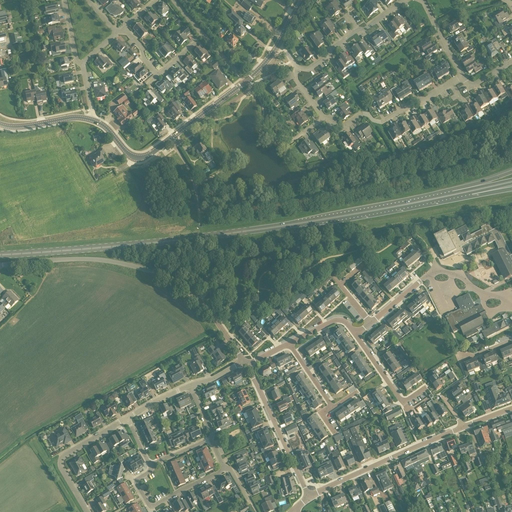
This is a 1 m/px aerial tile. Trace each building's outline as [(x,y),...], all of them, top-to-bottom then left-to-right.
[(130,0),(127,2),(134,10),(139,5),(135,0),(130,0)] [(331,17),(339,12),(336,7),(338,5),(335,0),(331,0),(330,1),(332,4),(326,9),(331,17)] [(343,0),(344,1),(342,3),(345,8),(348,6),(347,5),(354,0),(343,0)] [(368,17),(378,10),(374,5),(377,3),(375,0),(368,0),(370,3),(365,6),(369,11),(366,14),(368,17)] [(244,1),(241,5),(249,12),(252,8),(244,1)] [(165,5),(163,3),(158,7),(160,9),(158,11),(162,16),(169,10),(167,8),(168,8),(165,5)] [(45,7),(46,13),(44,13),(45,16),(53,14),(53,11),(58,10),(56,4),(45,7)] [(117,16),(118,15),(119,15),(124,11),(120,7),(119,6),(118,6),(117,5),(115,5),(114,5),(113,6),(111,4),(105,9),(111,15),(112,14),(112,15),(114,16),(113,16),(115,17),(116,17),(117,16)] [(243,27),(241,25),(244,21),(231,10),(227,15),(237,24),(234,27),(237,29),(234,31),(240,37),(241,36),(242,36),(243,35),(243,34),(245,31),(242,28),(243,27)] [(503,26),(502,23),(509,18),(506,13),(504,15),(502,11),(494,16),(498,22),(494,24),(498,29),(503,26)] [(254,17),(247,13),(246,14),(242,12),(240,15),(244,18),(243,19),(250,23),(252,24),(254,20),(253,19),(254,17)] [(152,28),(155,25),(157,26),(161,22),(157,17),(154,19),(150,14),(144,19),(147,22),(148,21),(149,23),(148,24),(152,28)] [(48,25),(52,24),(59,23),(57,16),(54,17),(47,18),(48,25)] [(167,26),(169,24),(163,17),(161,19),(167,26)] [(402,17),(399,20),(398,18),(393,22),(394,23),(399,30),(399,29),(403,26),(407,32),(410,29),(402,17)] [(324,21),(326,25),(321,28),(327,37),(334,32),(330,27),(332,25),(328,18),(324,21)] [(394,23),(389,27),(393,32),(390,34),(394,39),(399,35),(397,33),(400,31),(399,29),(399,30),(394,23)] [(464,26),(459,29),(456,23),(448,28),(451,34),(458,30),(460,33),(466,30),(464,26)] [(141,39),(147,33),(139,24),(133,29),(141,39)] [(55,40),(63,39),(61,29),(55,31),(54,27),(48,29),(49,35),(53,34),(55,40)] [(511,28),(510,30),(508,27),(502,31),(505,37),(510,33),(511,36),(511,28)] [(185,37),(190,33),(185,28),(180,32),(173,37),(180,46),(187,40),(185,37)] [(321,41),(323,39),(318,32),(310,38),(317,48),(323,44),(321,41)] [(377,37),(382,43),(387,40),(389,42),(392,40),(387,33),(385,35),(383,32),(377,37)] [(458,36),(459,39),(454,42),(457,48),(465,43),(466,43),(464,39),(467,38),(464,32),(458,36)] [(20,39),(19,34),(11,36),(13,45),(23,43),(21,38),(20,39)] [(235,45),(238,41),(232,36),(226,43),(233,49),(236,46),(235,45)] [(382,43),(377,37),(371,41),(373,43),(371,45),(376,52),(379,50),(384,46),(382,43)] [(121,52),(123,49),(125,51),(129,48),(125,43),(123,45),(119,41),(113,46),(117,51),(118,49),(121,52)] [(429,42),(423,46),(421,43),(415,46),(417,49),(421,47),(424,52),(426,51),(432,47),(429,42)] [(497,42),(492,45),(492,44),(485,48),(491,58),(498,54),(496,50),(500,48),(497,42)] [(61,53),(60,52),(65,51),(64,45),(57,46),(57,43),(50,45),(52,56),(60,55),(60,53),(61,53)] [(160,47),(162,49),(159,52),(165,58),(171,53),(171,54),(174,51),(167,43),(164,45),(163,44),(160,47)] [(468,49),(465,43),(457,48),(461,54),(466,50),(468,53),(473,50),(471,47),(468,49)] [(365,44),(359,48),(363,54),(365,56),(367,54),(368,55),(371,53),(372,55),(375,54),(371,48),(368,50),(365,44)] [(359,48),(358,46),(352,50),(356,55),(353,57),(357,62),(360,61),(358,57),(363,54),(359,48)] [(424,56),(425,58),(427,61),(433,57),(432,55),(437,51),(434,46),(432,47),(426,51),(424,52),(426,55),(424,56)] [(204,49),(202,51),(199,48),(194,52),(201,59),(203,57),(206,60),(210,56),(204,49)] [(305,61),(313,55),(308,48),(300,54),(305,61)] [(466,57),(467,60),(462,63),(465,68),(473,63),(472,61),(474,59),(471,54),(466,57)] [(347,68),(351,64),(355,62),(351,57),(348,59),(345,55),(340,58),(342,61),(345,66),(346,66),(347,68)] [(187,59),(183,62),(187,66),(185,69),(190,75),(193,72),(190,70),(192,68),(194,70),(197,67),(196,65),(196,64),(189,56),(189,57),(189,58),(187,59)] [(102,68),(105,65),(107,68),(111,64),(107,60),(105,61),(101,57),(94,62),(98,67),(100,65),(102,68)] [(67,60),(64,60),(63,58),(56,59),(59,71),(67,69),(67,66),(68,66),(68,65),(69,65),(68,61),(67,61),(67,60)] [(127,60),(120,65),(123,68),(129,63),(127,60)] [(214,69),(219,65),(216,61),(210,66),(214,69)] [(342,61),(337,65),(340,69),(337,71),(341,76),(344,74),(343,72),(348,69),(347,68),(346,66),(345,66),(342,61)] [(440,66),(438,67),(444,77),(449,74),(446,69),(449,67),(445,61),(439,65),(440,66)] [(473,63),(465,68),(468,74),(474,70),(475,73),(481,70),(479,67),(476,68),(473,63)] [(138,64),(134,68),(131,65),(126,70),(129,72),(131,70),(135,75),(143,68),(142,69),(138,64)] [(438,67),(435,68),(435,67),(429,71),(432,77),(435,75),(438,80),(444,77),(438,67)] [(147,73),(143,68),(135,75),(136,75),(139,78),(136,80),(140,84),(145,80),(143,77),(147,73)] [(179,69),(174,73),(178,78),(182,82),(186,78),(188,76),(183,70),(181,72),(179,69)] [(0,71),(2,80),(0,80),(0,88),(7,87),(6,83),(9,83),(6,70),(0,71)] [(218,70),(211,75),(209,77),(213,83),(214,83),(219,89),(224,85),(223,83),(226,81),(218,70)] [(174,73),(173,71),(168,75),(172,80),(170,82),(174,86),(178,83),(175,80),(178,78),(174,73)] [(424,73),(426,76),(420,79),(425,88),(431,84),(429,80),(431,79),(427,72),(424,73)] [(60,85),(64,84),(73,82),(72,76),(66,77),(65,74),(58,76),(60,85)] [(315,81),(317,83),(312,87),(315,92),(324,86),(322,84),(325,81),(321,76),(315,81)] [(420,79),(414,83),(412,80),(410,82),(414,89),(416,88),(419,92),(425,88),(420,79)] [(167,81),(165,83),(164,82),(163,83),(161,81),(158,84),(157,83),(155,85),(159,89),(158,90),(161,93),(167,88),(170,91),(173,88),(167,81)] [(401,84),(404,88),(401,89),(406,97),(411,94),(408,89),(411,87),(407,81),(401,84)] [(498,87),(492,90),(497,98),(506,93),(503,88),(499,81),(495,83),(498,87)] [(207,94),(211,91),(204,82),(199,86),(200,87),(195,90),(200,98),(206,94),(207,94)] [(277,98),(280,96),(286,91),(281,84),(280,85),(278,82),(269,88),(277,98)] [(106,97),(108,96),(107,93),(105,93),(104,88),(107,88),(107,86),(104,83),(98,84),(98,87),(93,88),(95,99),(106,97)] [(44,93),(39,94),(39,91),(39,90),(38,89),(37,86),(34,87),(35,92),(35,95),(36,100),(37,104),(41,103),(41,102),(46,101),(44,93)] [(324,86),(315,92),(319,97),(325,93),(326,96),(332,92),(328,87),(325,89),(324,86)] [(506,86),(503,88),(506,93),(510,100),(511,98),(511,86),(508,89),(506,86)] [(401,89),(398,91),(396,88),(390,91),(394,97),(397,95),(400,101),(406,97),(401,89)] [(382,92),(384,96),(381,97),(385,105),(391,102),(389,98),(392,97),(387,89),(382,92)] [(75,92),(70,93),(69,90),(61,91),(62,97),(63,98),(65,98),(67,103),(71,102),(72,102),(74,102),(74,101),(74,100),(77,100),(75,92)] [(484,90),(481,92),(489,104),(497,98),(492,90),(486,93),(484,90)] [(158,94),(155,96),(150,91),(148,93),(146,93),(146,94),(144,96),(148,100),(145,102),(148,106),(157,99),(160,103),(163,101),(158,94)] [(197,106),(190,97),(188,95),(190,94),(187,91),(183,94),(187,99),(184,102),(190,111),(197,106)] [(35,95),(35,92),(25,94),(27,102),(36,100),(35,95)] [(478,94),(480,97),(475,100),(477,104),(480,109),(489,104),(481,92),(478,94)] [(298,105),(296,102),(298,100),(294,94),(285,100),(291,109),(294,107),(298,105)] [(126,100),(123,95),(118,99),(118,100),(116,101),(119,105),(121,103),(121,104),(126,100)] [(334,96),(331,97),(323,103),(328,110),(336,104),(333,99),(335,98),(334,96)] [(381,97),(378,99),(376,96),(369,100),(374,108),(377,106),(379,109),(385,105),(381,97)] [(169,112),(169,113),(167,114),(171,119),(173,117),(175,120),(180,116),(176,110),(178,108),(174,103),(170,106),(172,110),(169,112)] [(340,106),(341,109),(337,112),(343,120),(349,116),(344,108),(347,106),(345,103),(340,106)] [(477,104),(471,107),(469,104),(466,106),(473,117),(482,112),(480,109),(477,104)] [(118,119),(127,113),(122,106),(113,113),(118,119)] [(463,107),(465,111),(460,114),(465,123),(473,117),(466,106),(463,107)] [(430,112),(424,115),(430,124),(438,119),(435,113),(431,107),(428,108),(430,112)] [(438,112),(435,113),(438,119),(442,126),(451,120),(454,127),(458,124),(455,118),(450,110),(446,112),(440,115),(438,112)] [(302,112),(298,115),(296,113),(291,117),(293,120),(295,119),(300,125),(298,127),(298,128),(301,126),(300,126),(308,121),(307,121),(304,116),(302,112)] [(127,113),(118,119),(120,121),(118,122),(121,126),(125,124),(126,125),(129,122),(128,121),(132,118),(130,114),(129,115),(127,113)] [(156,118),(158,121),(155,123),(160,131),(166,127),(162,121),(164,120),(160,115),(156,118)] [(430,124),(424,115),(419,119),(417,115),(414,117),(421,129),(430,124)] [(413,122),(407,126),(410,131),(412,134),(421,129),(414,117),(411,119),(413,122)] [(398,122),(394,124),(402,136),(410,131),(407,126),(405,122),(400,126),(398,122)] [(360,129),(357,131),(361,137),(364,135),(366,138),(370,136),(368,133),(371,131),(366,124),(363,127),(360,129)] [(391,126),(393,129),(388,133),(393,141),(402,136),(394,124),(391,126)] [(325,133),(323,134),(320,130),(313,136),(320,145),(329,139),(325,133)] [(359,145),(358,144),(360,143),(355,136),(352,137),(350,134),(343,139),(349,147),(352,144),(354,146),(353,147),(355,150),(360,147),(361,148),(364,147),(361,143),(359,145)] [(314,155),(318,151),(314,146),(311,147),(307,141),(298,147),(301,151),(303,149),(307,154),(311,152),(314,155)] [(204,148),(201,144),(199,145),(198,145),(197,146),(196,147),(198,150),(197,151),(197,152),(197,153),(197,154),(198,154),(199,154),(200,154),(202,153),(209,163),(213,161),(212,160),(213,160),(211,157),(210,157),(206,151),(206,150),(205,148),(204,148)] [(92,161),(101,156),(105,153),(102,149),(89,157),(92,161)] [(101,156),(92,161),(96,168),(105,162),(101,156)] [(488,245),(495,241),(498,247),(499,252),(492,256),(494,260),(493,260),(495,265),(497,264),(500,271),(499,272),(501,277),(502,276),(504,280),(511,275),(511,255),(511,256),(497,228),(491,231),(488,224),(481,228),(482,230),(471,236),(469,233),(462,236),(464,241),(461,243),(460,243),(464,249),(467,255),(481,248),(480,247),(487,244),(488,245)] [(435,246),(441,258),(452,253),(454,255),(462,251),(461,250),(464,249),(460,243),(461,243),(458,236),(469,231),(466,226),(455,231),(455,230),(448,234),(446,231),(434,237),(438,245),(435,246)] [(398,255),(402,251),(400,249),(394,254),(397,258),(399,256),(398,255)] [(412,254),(417,260),(422,257),(417,250),(412,254)] [(417,260),(412,254),(408,258),(407,258),(413,264),(417,260)] [(407,258),(408,258),(405,255),(403,258),(405,260),(401,263),(405,267),(406,266),(408,268),(409,269),(410,269),(411,268),(411,267),(411,266),(413,264),(407,258)] [(398,274),(404,281),(408,277),(403,270),(405,269),(403,267),(398,271),(400,273),(398,274)] [(369,281),(371,279),(364,271),(362,273),(365,277),(364,279),(367,282),(369,281)] [(393,278),(399,285),(404,281),(398,274),(393,278)] [(321,285),(323,286),(331,279),(330,277),(321,285)] [(399,285),(393,278),(389,282),(394,289),(399,285)] [(353,282),(355,284),(352,287),(356,292),(363,286),(362,286),(356,279),(353,282)] [(394,289),(389,282),(384,286),(389,293),(394,289)] [(366,291),(364,288),(366,286),(364,284),(362,286),(363,286),(356,292),(360,296),(366,291)] [(337,294),(339,292),(334,286),(330,289),(332,291),(329,294),(334,300),(339,296),(337,294)] [(364,301),(370,296),(368,293),(370,291),(368,289),(366,291),(360,296),(364,301)] [(11,307),(18,301),(9,292),(3,298),(6,301),(2,305),(4,308),(9,304),(11,307)] [(295,299),(294,300),(295,302),(300,298),(302,301),(304,299),(299,293),(294,298),(295,299)] [(324,298),(330,304),(334,300),(329,294),(324,298)] [(422,296),(422,295),(417,300),(422,306),(423,306),(424,308),(425,308),(428,306),(427,305),(430,303),(428,298),(425,294),(422,296)] [(493,326),(486,330),(483,324),(489,321),(481,305),(475,308),(468,294),(455,301),(460,310),(445,317),(454,333),(461,330),(463,335),(465,335),(466,338),(478,333),(476,329),(482,326),(484,331),(481,332),(485,339),(497,333),(493,326)] [(330,304),(324,298),(323,296),(318,300),(319,302),(320,302),(325,308),(330,304)] [(370,296),(364,301),(368,306),(374,300),(370,296)] [(378,305),(376,302),(378,300),(377,298),(374,300),(368,306),(372,310),(378,305)] [(420,312),(424,308),(423,306),(422,306),(417,300),(412,304),(418,310),(419,312),(420,312)] [(320,302),(319,302),(315,306),(320,312),(325,308),(320,302)] [(418,310),(412,304),(407,308),(408,308),(405,310),(411,317),(412,318),(419,312),(418,310)] [(302,309),(307,315),(311,312),(306,306),(304,308),(302,306),(300,308),(302,309)] [(278,308),(275,311),(279,316),(276,319),(276,320),(277,321),(283,327),(287,323),(282,318),(284,316),(280,311),(278,308)] [(297,314),(302,320),(307,315),(302,309),(297,314)] [(403,312),(402,310),(397,315),(402,321),(404,323),(411,317),(405,310),(403,312)] [(302,320),(297,314),(292,318),(297,324),(302,320)] [(398,325),(402,321),(397,315),(392,319),(397,325),(398,325)] [(397,325),(392,319),(387,323),(385,325),(390,331),(391,331),(392,333),(399,327),(397,325)] [(493,326),(497,333),(500,331),(507,327),(504,320),(497,323),(496,323),(492,325),(493,326)] [(272,326),(278,332),(283,327),(277,321),(272,326)] [(242,329),(238,332),(243,337),(249,332),(247,330),(250,327),(248,325),(245,327),(247,325),(245,323),(241,327),(242,329)] [(383,337),(390,331),(385,325),(383,327),(378,331),(383,337)] [(269,336),(271,334),(273,336),(278,332),(272,326),(270,328),(268,326),(264,330),(269,336)] [(343,334),(340,329),(337,332),(335,330),(332,332),(337,339),(343,334)] [(373,335),(378,341),(381,339),(383,341),(385,339),(383,337),(378,331),(373,335)] [(249,332),(243,337),(247,342),(253,336),(249,332)] [(343,334),(337,339),(340,344),(347,339),(343,334)] [(376,347),(374,345),(378,341),(373,335),(368,339),(370,341),(368,344),(373,350),(376,347)] [(259,339),(257,341),(256,339),(256,338),(255,336),(254,337),(253,336),(247,342),(251,347),(252,346),(253,347),(254,347),(261,341),(259,339)] [(347,339),(340,344),(344,349),(351,344),(347,339)] [(320,340),(315,343),(320,350),(325,347),(320,340)] [(395,349),(398,347),(401,352),(403,351),(400,346),(402,345),(400,342),(394,347),(395,349)] [(310,347),(315,354),(320,350),(315,343),(310,347)] [(351,344),(344,349),(348,354),(354,349),(351,344)] [(222,354),(219,349),(216,351),(213,346),(207,350),(211,355),(212,354),(217,360),(213,362),(216,367),(222,364),(221,362),(226,359),(222,354)] [(307,354),(307,353),(310,357),(315,354),(310,347),(305,350),(305,351),(304,352),(306,354),(307,354)] [(509,357),(505,349),(500,351),(503,359),(509,357)] [(354,363),(361,358),(357,353),(348,360),(350,362),(352,361),(354,363)] [(387,363),(395,357),(394,354),(392,356),(390,353),(383,357),(387,363)] [(488,355),(492,364),(497,361),(494,353),(488,355)] [(319,360),(321,362),(329,357),(327,354),(319,360)] [(282,358),(285,365),(286,365),(287,368),(292,366),(287,355),(282,358)] [(482,364),(484,370),(487,369),(493,366),(492,364),(488,355),(486,356),(486,355),(482,356),(483,357),(482,357),(485,363),(482,364)] [(200,372),(203,371),(200,365),(202,364),(199,357),(194,359),(196,363),(190,366),(195,375),(200,372)] [(395,357),(387,363),(390,368),(397,363),(399,362),(395,357)] [(276,366),(279,371),(281,370),(280,368),(285,365),(282,358),(276,361),(278,365),(276,366)] [(357,368),(364,363),(361,358),(354,363),(357,368)] [(474,370),(479,368),(481,372),(484,370),(482,364),(479,366),(476,359),(470,361),(474,370)] [(465,364),(467,370),(464,371),(466,377),(470,375),(469,374),(474,371),(474,370),(470,361),(465,364)] [(322,374),(329,370),(327,367),(329,366),(327,363),(318,369),(322,374)] [(361,373),(368,368),(364,363),(357,368),(361,373)] [(397,374),(401,371),(400,369),(400,368),(397,363),(390,368),(394,373),(395,372),(397,374)] [(180,373),(184,371),(180,365),(172,369),(174,372),(168,374),(173,384),(183,378),(180,373)] [(268,375),(271,374),(267,366),(264,367),(265,369),(260,372),(263,376),(267,374),(268,375)] [(371,373),(368,368),(361,373),(364,378),(364,379),(363,379),(365,381),(370,378),(368,376),(371,373)] [(329,370),(322,374),(325,379),(332,374),(329,370)] [(163,389),(166,387),(163,380),(165,378),(161,371),(157,374),(160,379),(152,383),(156,391),(162,387),(163,389)] [(438,378),(436,375),(438,374),(435,371),(429,375),(431,379),(429,380),(433,385),(439,381),(442,379),(440,377),(438,378)] [(297,384),(304,380),(301,375),(299,376),(297,373),(291,377),(293,380),(292,381),(294,383),(296,382),(297,384)] [(234,383),(242,379),(238,374),(233,377),(232,374),(226,377),(229,382),(233,380),(234,383)] [(329,384),(336,379),(332,374),(325,379),(329,384)] [(412,377),(417,384),(422,380),(418,374),(412,377)] [(336,379),(329,384),(332,389),(339,385),(337,382),(341,379),(339,377),(336,380),(336,379)] [(402,385),(406,391),(412,387),(407,381),(408,381),(405,377),(403,379),(405,383),(402,385)] [(417,384),(412,377),(408,381),(407,381),(412,387),(417,384)] [(454,391),(450,393),(454,398),(462,393),(459,390),(462,388),(459,385),(461,383),(464,380),(463,379),(458,383),(452,388),(454,391)] [(304,380),(297,384),(296,386),(299,391),(301,390),(308,385),(304,380)] [(439,381),(433,385),(436,390),(443,386),(439,381)] [(339,385),(332,389),(336,394),(343,390),(341,387),(345,385),(343,382),(339,385)] [(485,385),(486,390),(484,391),(492,410),(511,403),(508,394),(500,397),(496,387),(494,387),(493,382),(485,385)] [(147,384),(141,388),(143,390),(136,394),(140,400),(146,396),(147,397),(149,395),(148,392),(150,390),(147,384)] [(213,392),(216,390),(214,384),(205,388),(207,391),(203,393),(206,400),(215,396),(213,392)] [(301,390),(304,395),(311,390),(308,385),(301,390)] [(274,401),(280,398),(276,391),(275,387),(271,389),(273,392),(271,393),(274,401)] [(308,400),(315,395),(311,390),(304,395),(302,396),(303,398),(306,397),(308,400)] [(372,399),(373,398),(375,401),(382,396),(379,391),(376,393),(374,390),(368,394),(372,399)] [(240,401),(247,397),(244,391),(237,394),(232,396),(233,399),(238,397),(240,401)] [(129,396),(123,399),(128,408),(134,404),(133,404),(137,402),(131,393),(130,394),(128,395),(129,396)] [(462,393),(454,398),(458,403),(461,401),(464,404),(470,399),(467,394),(464,396),(462,393)] [(315,395),(308,400),(311,405),(318,400),(315,395)] [(187,396),(181,398),(185,407),(188,406),(190,409),(195,406),(192,401),(190,402),(187,396)] [(375,401),(379,406),(385,401),(382,396),(375,401)] [(242,407),(250,403),(247,397),(240,401),(241,404),(239,405),(239,406),(237,407),(238,408),(233,410),(235,414),(242,411),(241,407),(242,407)] [(286,405),(291,403),(289,397),(283,400),(284,402),(276,406),(280,413),(287,409),(286,405)] [(185,407),(181,398),(176,401),(179,407),(175,408),(178,414),(184,411),(182,409),(185,407)] [(318,400),(311,405),(308,407),(310,409),(313,407),(315,410),(322,405),(318,400)] [(430,402),(438,416),(440,415),(442,417),(447,413),(443,406),(438,409),(432,400),(430,402)] [(223,404),(221,401),(215,403),(216,406),(210,409),(213,415),(222,410),(220,405),(223,404)] [(362,401),(357,404),(355,401),(350,404),(355,411),(360,408),(361,409),(366,406),(362,401)] [(380,408),(384,414),(392,411),(385,401),(379,406),(377,407),(378,409),(380,408)] [(470,416),(473,413),(474,414),(476,412),(476,411),(474,407),(472,407),(468,401),(459,409),(465,418),(469,415),(470,416)] [(438,416),(430,402),(427,404),(434,414),(429,417),(433,424),(433,425),(439,421),(436,417),(438,416)] [(111,418),(116,415),(114,412),(117,410),(113,404),(102,410),(106,416),(109,415),(111,418)] [(355,411),(350,404),(345,408),(350,415),(355,411)] [(168,417),(174,414),(171,407),(168,409),(166,405),(160,408),(163,415),(166,413),(168,417)] [(340,411),(345,418),(350,415),(345,408),(340,411)] [(402,414),(399,408),(392,412),(394,417),(402,414)] [(248,419),(257,415),(255,410),(249,412),(248,409),(243,411),(244,414),(245,414),(248,419)] [(216,423),(221,420),(225,418),(222,410),(213,415),(216,423)] [(345,418),(340,411),(335,415),(337,418),(335,419),(337,421),(339,420),(340,422),(345,418)] [(98,425),(101,423),(99,420),(102,418),(98,412),(96,414),(97,417),(89,421),(93,427),(98,424),(98,425)] [(292,422),(289,416),(292,415),(291,412),(284,414),(285,417),(282,419),(285,425),(292,422)] [(250,424),(259,420),(257,415),(248,419),(250,424)] [(308,423),(310,426),(317,421),(313,416),(304,423),(306,425),(308,423)] [(428,427),(433,424),(429,417),(428,416),(423,420),(420,416),(417,418),(419,419),(423,426),(426,424),(428,427)] [(142,422),(143,424),(139,426),(141,431),(150,427),(148,422),(151,421),(150,418),(142,422)] [(229,421),(227,422),(225,418),(221,420),(216,423),(219,428),(225,425),(226,428),(232,425),(229,421)] [(423,426),(419,419),(414,423),(412,418),(409,419),(412,427),(413,427),(414,428),(416,427),(418,430),(424,427),(423,426)] [(76,437),(86,432),(82,426),(85,424),(82,419),(77,422),(79,425),(71,429),(76,437)] [(259,429),(258,427),(262,426),(259,420),(250,424),(252,430),(251,430),(252,432),(259,429)] [(492,427),(488,429),(493,443),(497,441),(494,431),(498,430),(499,432),(502,430),(503,433),(511,429),(511,425),(510,421),(504,423),(503,420),(491,424),(492,427)] [(314,431),(321,426),(317,421),(310,426),(308,428),(309,430),(312,428),(314,431)] [(198,428),(197,428),(196,426),(190,429),(190,430),(185,432),(187,438),(191,436),(192,439),(196,438),(196,437),(201,435),(198,428)] [(321,426),(314,431),(317,436),(324,431),(321,426)] [(367,459),(370,458),(358,430),(360,429),(358,426),(343,433),(346,442),(350,440),(360,463),(367,460),(367,459)] [(481,447),(491,444),(488,435),(489,434),(486,426),(474,430),(475,436),(476,435),(481,447)] [(150,427),(141,431),(143,436),(153,432),(150,427)] [(53,441),(56,447),(63,443),(64,444),(68,442),(65,437),(68,436),(64,428),(57,432),(58,434),(54,437),(53,437),(52,438),(51,439),(52,441),(53,441)] [(175,434),(180,445),(185,443),(182,437),(185,436),(181,428),(179,429),(180,431),(175,434)] [(255,435),(257,434),(259,440),(268,436),(266,430),(263,432),(262,429),(254,432),(255,435)] [(406,443),(400,430),(391,434),(397,447),(406,443)] [(324,431),(317,436),(321,441),(328,436),(324,431)] [(153,432),(143,436),(146,441),(155,437),(153,432)] [(115,437),(119,444),(125,440),(125,442),(129,440),(125,434),(122,435),(121,433),(115,437)] [(180,445),(175,434),(170,436),(169,436),(166,437),(169,443),(172,442),(175,448),(180,445)] [(336,442),(343,439),(340,434),(333,437),(336,442)] [(262,445),(271,441),(268,436),(259,440),(262,445)] [(389,449),(385,442),(382,443),(379,436),(375,438),(376,440),(373,442),(378,454),(382,452),(383,452),(385,451),(389,449)] [(119,444),(115,437),(109,440),(110,442),(107,444),(111,450),(114,449),(113,447),(119,444)] [(158,442),(157,442),(155,437),(146,441),(148,446),(153,444),(154,447),(161,444),(160,441),(158,442)] [(453,446),(456,445),(453,439),(446,442),(450,451),(452,450),(451,449),(454,448),(453,446)] [(273,446),(271,441),(262,445),(264,450),(261,451),(262,454),(271,450),(270,448),(273,446)] [(472,443),(466,446),(468,452),(469,456),(476,453),(472,443)] [(96,448),(100,455),(106,452),(107,454),(110,452),(106,445),(103,447),(101,444),(96,448)] [(430,450),(434,457),(439,454),(441,460),(447,457),(445,451),(444,452),(440,445),(430,450)] [(467,456),(466,453),(468,452),(466,446),(459,448),(463,458),(467,456)] [(100,455),(96,448),(90,451),(93,456),(90,458),(94,464),(98,461),(96,457),(100,455)] [(201,463),(211,458),(209,453),(208,454),(206,449),(196,453),(201,463)] [(238,453),(239,456),(234,458),(237,464),(235,464),(236,466),(247,461),(246,459),(243,460),(241,456),(247,454),(245,450),(238,453)] [(307,469),(311,467),(306,456),(308,455),(307,451),(295,456),(302,471),(305,470),(306,471),(308,470),(307,469)] [(420,465),(430,461),(429,458),(426,451),(417,456),(420,462),(418,462),(420,465)] [(276,452),(271,454),(270,452),(263,454),(265,460),(268,458),(269,462),(279,458),(276,452)] [(348,467),(354,464),(351,456),(353,456),(351,452),(349,453),(349,452),(344,454),(346,458),(345,459),(348,467)] [(344,468),(340,459),(341,459),(339,454),(332,457),(334,462),(338,471),(344,468)] [(134,461),(134,462),(139,470),(144,467),(140,461),(143,460),(140,455),(132,459),(134,461)] [(418,462),(420,462),(417,456),(410,459),(413,465),(414,468),(416,472),(422,469),(420,465),(418,462)] [(69,463),(77,476),(84,472),(80,465),(83,463),(79,457),(69,463)] [(211,458),(201,463),(205,473),(215,469),(212,464),(213,463),(211,458)] [(279,458),(269,462),(271,465),(268,467),(268,468),(269,471),(270,471),(271,471),(271,472),(278,469),(277,466),(281,464),(279,458)] [(413,465),(410,459),(402,462),(405,468),(406,468),(407,471),(414,468),(413,465)] [(139,470),(134,462),(134,461),(129,464),(127,462),(125,464),(128,469),(130,467),(134,473),(139,470)] [(170,471),(183,465),(182,463),(177,464),(176,461),(168,465),(170,471)] [(241,473),(246,471),(247,474),(253,471),(252,471),(251,468),(247,470),(245,465),(248,463),(247,461),(236,466),(237,468),(238,468),(241,473)] [(441,466),(437,468),(440,472),(452,467),(449,462),(441,466)] [(471,470),(468,463),(463,465),(466,472),(467,472),(467,474),(471,473),(470,470),(471,470)] [(321,465),(326,476),(333,473),(329,465),(326,467),(324,464),(321,465)] [(400,480),(406,477),(400,464),(393,467),(394,471),(395,471),(400,480)] [(110,471),(117,473),(122,474),(122,472),(124,471),(121,465),(116,468),(115,465),(112,467),(110,466),(109,470),(110,471)] [(183,465),(170,471),(173,476),(181,473),(179,470),(184,468),(183,465)] [(320,479),(326,476),(321,465),(319,466),(320,469),(316,471),(320,479)] [(431,467),(435,475),(440,472),(437,468),(436,465),(431,467)] [(121,476),(122,474),(117,473),(110,471),(109,471),(108,474),(109,475),(114,476),(117,481),(122,478),(121,476)] [(248,477),(245,478),(248,484),(247,484),(247,486),(255,482),(252,475),(254,475),(253,473),(255,473),(254,471),(252,471),(253,471),(247,474),(248,477)] [(384,492),(393,488),(387,475),(385,471),(375,475),(378,480),(384,492)] [(181,473),(173,476),(175,482),(188,476),(186,474),(182,475),(181,473)] [(93,490),(91,487),(92,487),(93,487),(93,486),(93,485),(93,484),(92,483),(91,483),(90,483),(89,483),(94,480),(93,478),(94,477),(92,474),(84,479),(86,481),(85,482),(84,483),(84,484),(85,485),(83,486),(87,494),(93,490)] [(188,476),(175,482),(178,487),(186,484),(184,481),(189,479),(188,476)] [(285,495),(285,496),(296,493),(292,477),(281,480),(283,489),(280,490),(282,495),(285,495)] [(229,486),(230,489),(236,486),(233,481),(230,482),(227,478),(224,479),(223,479),(222,479),(222,480),(222,481),(220,482),(216,485),(219,491),(223,488),(224,489),(229,486)] [(252,493),(257,491),(258,493),(264,491),(262,488),(259,490),(255,482),(247,486),(248,488),(249,487),(252,493)] [(362,485),(365,493),(371,490),(374,497),(380,494),(377,488),(374,490),(370,482),(369,482),(368,482),(362,485)] [(119,494),(127,489),(126,487),(127,487),(125,483),(116,488),(119,494)] [(204,489),(209,497),(214,495),(216,499),(220,497),(216,490),(213,492),(209,486),(204,489)] [(348,491),(352,499),(362,495),(360,491),(358,492),(356,487),(348,491)] [(118,502),(132,494),(129,490),(128,491),(127,489),(119,494),(121,497),(117,499),(118,502)] [(209,497),(204,489),(199,491),(202,498),(199,500),(203,507),(206,505),(204,500),(209,497)] [(108,490),(101,494),(104,499),(110,495),(108,490)] [(192,504),(197,501),(192,493),(187,496),(190,502),(187,504),(190,511),(195,508),(192,504)] [(132,494),(118,502),(120,504),(124,502),(126,505),(134,500),(133,498),(134,497),(132,494)] [(341,506),(344,504),(346,507),(348,506),(343,494),(342,494),(340,495),(339,496),(340,496),(337,498),(341,506)] [(264,511),(270,511),(274,511),(271,505),(274,503),(271,496),(264,499),(266,503),(262,505),(264,511)] [(95,507),(97,511),(103,511),(106,511),(102,505),(105,504),(101,497),(96,500),(99,505),(95,507)] [(337,498),(334,499),(334,498),(331,500),(332,500),(331,500),(336,511),(342,509),(341,506),(337,498)] [(184,511),(189,509),(186,504),(183,506),(180,500),(173,504),(177,511),(178,511),(183,510),(184,511)] [(395,511),(391,501),(385,504),(388,511),(395,511)]
